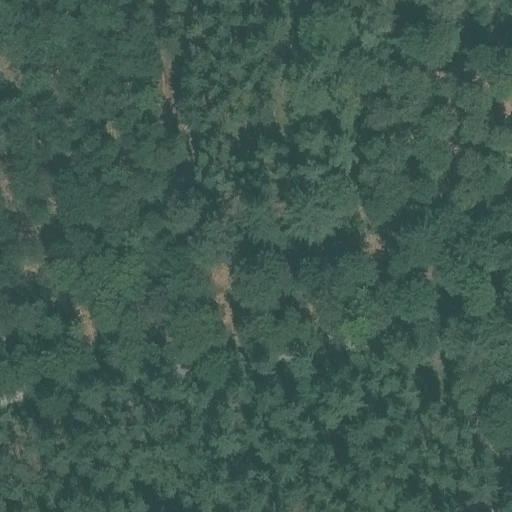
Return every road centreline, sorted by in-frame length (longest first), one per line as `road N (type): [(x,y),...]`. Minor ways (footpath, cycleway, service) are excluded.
road 1 (track): [(0,403),(511,315)]
road 2 (track): [(190,370),(166,0)]
